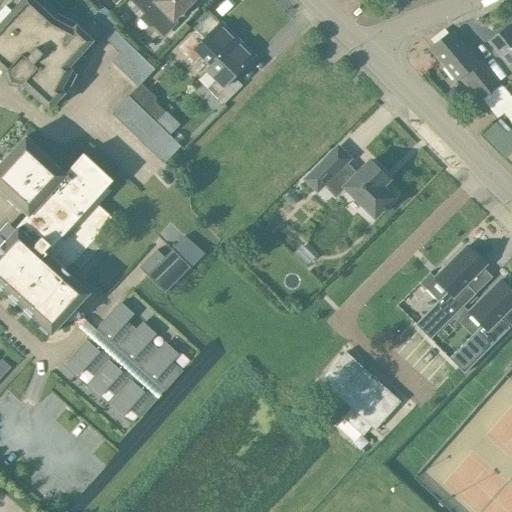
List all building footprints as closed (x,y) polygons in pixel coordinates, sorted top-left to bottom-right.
[(77,26),(73,29),(43,32),(7,0),(1,0),(0,1),(0,68),(6,73),(8,70),(10,76),(17,83),(23,84),(23,85),(50,110),(66,93),(62,90),(72,71),(73,70),(70,67),(94,41),(77,26)] [(7,0),(43,32),(73,29),(54,19),(32,0),(7,0)] [(72,0),(55,0),(65,8),(72,0)] [(101,23),(109,15),(111,13),(98,0),(88,11),(101,24),(101,23)] [(130,0),(144,14),(139,18),(148,27),(154,27),(164,37),(179,22),(175,19),(193,0),(130,0)] [(109,15),(101,23),(110,31),(113,29),(118,23),(109,15)] [(207,71),(239,40),(222,23),(218,26),(205,39),(196,31),(179,48),(195,63),(202,57),(211,67),(207,71)] [(511,26),(510,24),(489,40),(511,69),(511,26)] [(112,61),(138,86),(141,83),(155,69),(113,29),(110,31),(104,37),(120,53),(112,61)] [(511,95),(501,82),(499,83),(481,60),(478,63),(452,30),(431,47),(458,80),(462,77),(481,100),(482,100),(498,119),(504,114),(511,123),(511,131),(501,118),(484,132),(506,158),(509,156),(511,159),(511,95)] [(239,40),(211,67),(207,71),(216,80),(208,89),(215,95),(219,100),(224,104),(243,85),(234,77),(255,56),(239,40)] [(141,83),(138,86),(129,96),(156,122),(166,112),(156,103),(156,98),(141,83)] [(169,134),(156,122),(129,96),(112,113),(164,164),(182,146),(180,144),(172,137),(169,134)] [(166,112),(156,122),(169,134),(178,124),(166,112)] [(176,133),(172,137),(180,144),(184,141),(176,133)] [(0,286),(53,334),(75,310),(90,293),(45,252),(50,245),(71,265),(113,219),(99,205),(112,191),(107,187),(113,180),(84,154),(66,173),(26,136),(0,165),(0,189),(28,215),(18,226),(19,227),(0,248),(0,286)] [(327,157),(306,178),(318,190),(333,175),(375,217),(384,209),(386,211),(386,210),(387,211),(397,201),(383,186),(386,183),(381,179),(386,174),(371,160),(357,174),(344,162),(338,168),(327,157)] [(253,240),(261,231),(256,225),(247,234),(253,240)] [(157,250),(140,267),(157,284),(165,292),(191,267),(204,253),(186,235),(172,249),(164,257),(157,250)] [(416,324),(432,339),(477,293),(467,283),(485,265),(466,246),(435,279),(448,292),(416,324)] [(451,358),(467,373),(511,326),(501,317),(511,305),(511,290),(501,280),(470,312),(483,325),(451,358)] [(119,350),(123,346),(136,331),(126,321),(133,314),(120,303),(101,325),(112,336),(108,340),(119,350)] [(136,331),(123,346),(135,356),(131,361),(141,370),(145,366),(159,351),(148,342),(155,334),(143,323),(136,331)] [(95,376),(109,361),(113,357),(102,347),(98,352),(86,341),(66,363),(79,374),(85,367),(95,376)] [(165,343),(159,351),(145,366),(157,377),(153,381),(164,390),(181,371),(171,362),(177,354),(165,343)] [(401,402),(346,352),(320,380),(375,430),(401,402)] [(2,359),(0,360),(0,379),(11,368),(2,359)] [(108,387),(118,396),(131,382),(135,377),(125,368),(121,372),(109,361),(95,376),(89,383),(101,394),(108,387)] [(131,382),(118,396),(111,404),(123,415),(130,407),(140,417),(158,397),(147,388),(143,392),(131,382)]
